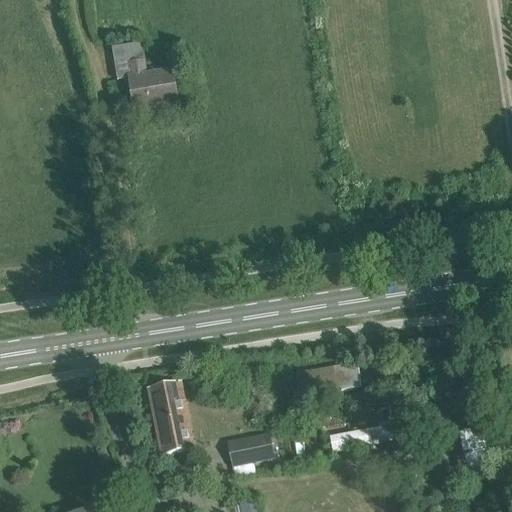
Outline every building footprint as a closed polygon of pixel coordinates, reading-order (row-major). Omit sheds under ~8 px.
[(146,76),(141,44),(112,48),(118,81),(130,79),(135,111),(178,104),(173,72),(146,76)] [(360,390),(357,367),(298,376),(299,383),(292,384),(295,399),(360,390)] [(180,384),(151,390),(165,457),(193,451),(180,384)] [(332,438),(334,454),(397,441),(393,422),(379,425),(380,430),(373,432),(373,430),(332,438)] [(458,459),(460,471),(468,469),(468,471),(491,465),(488,449),(499,446),(495,427),(460,434),(465,457),(458,459)] [(228,443),(233,469),(274,461),(270,435),(228,443)] [(164,474),(152,477),(156,496),(168,493),(164,474)]
